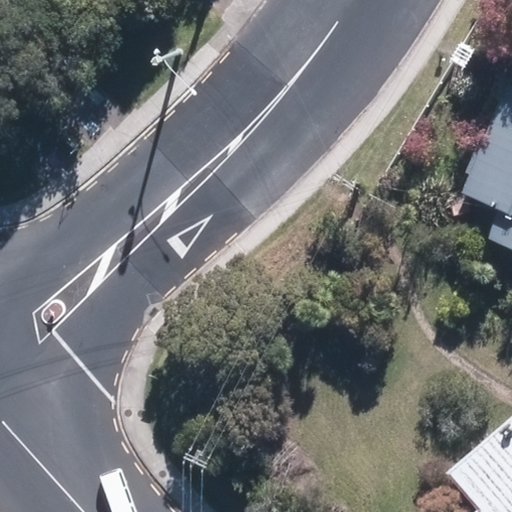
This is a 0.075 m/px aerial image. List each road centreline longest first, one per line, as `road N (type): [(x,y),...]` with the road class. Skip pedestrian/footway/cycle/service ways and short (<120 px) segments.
road 1 (tertiary): [(359,0),(296,116),(197,237),(16,423)]
road 2 (tertiary): [(0,284),(344,0)]
